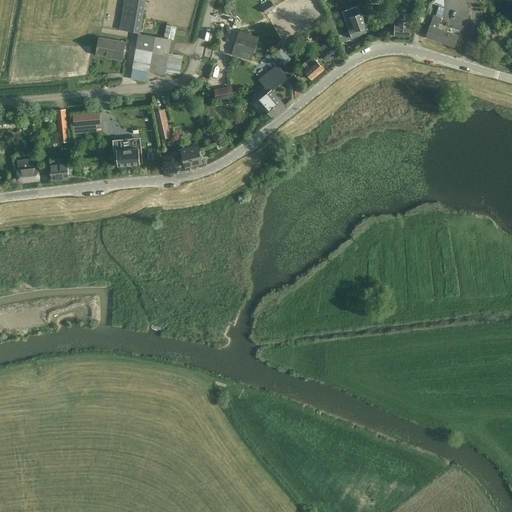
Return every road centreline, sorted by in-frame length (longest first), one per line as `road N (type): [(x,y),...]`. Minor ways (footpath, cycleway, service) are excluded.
road 1 (tertiary): [(511,80),(425,54),(379,50),(345,65),(208,169),(0,197)]
road 2 (unclassified): [(0,104),(170,89),(190,79),(213,0)]
